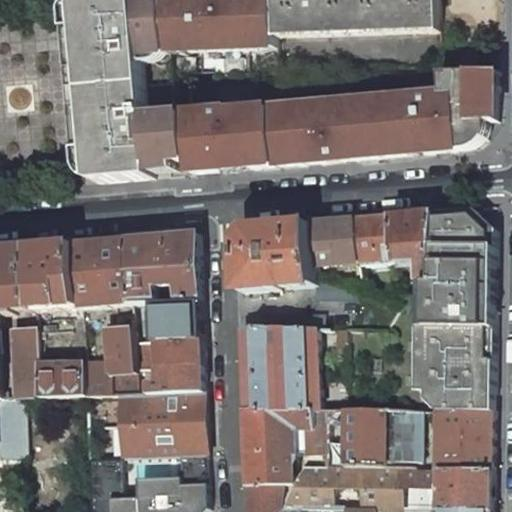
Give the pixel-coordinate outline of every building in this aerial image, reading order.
[(176,83),(174,56),(168,0),(96,0),(86,0),(82,2),(77,6),(75,10),(74,18),(86,169),(88,175),(92,179),(95,182),(103,184),(197,176),(191,115),(188,82),(176,83)] [(277,0),(168,0),(174,56),(279,53),(279,39),(277,0)] [(441,0),(277,0),(279,39),(443,34),(441,0)] [(197,176),(460,153),(476,151),(482,148),(489,141),(488,124),(501,124),(502,73),(445,75),(445,95),(233,114),(232,112),(191,115),(197,176)] [(478,212),(438,215),(438,285),(424,285),(424,333),(498,334),(500,232),(478,212)] [(438,215),(396,219),(401,266),(426,264),(424,285),(438,285),(438,283),(438,215)] [(396,219),(361,222),(364,267),(364,270),(376,268),(376,272),(392,270),(391,267),(401,266),(396,219)] [(361,222),(315,226),(319,270),(364,267),(361,222)] [(365,291),(319,280),(319,270),(315,226),(259,231),(242,250),(243,295),(282,292),(281,289),(286,289),(286,294),(291,294),(291,291),(318,289),(318,302),(345,302),(366,306),(365,319),(358,319),(358,333),(399,333),(400,307),(365,291)] [(203,236),(131,242),(136,307),(161,306),(161,291),(180,290),(181,305),(205,304),(203,236)] [(136,307),(131,242),(79,246),(85,310),(136,307)] [(41,313),(85,310),(79,246),(35,250),(41,313)] [(0,253),(0,401),(4,402),(3,395),(0,324),(0,315),(41,313),(35,250),(0,253)] [(161,306),(136,307),(138,327),(139,344),(152,344),(164,343),(207,342),(205,304),(181,305),(161,306)] [(270,315),(270,332),(321,332),(326,332),(326,316),(270,315)] [(112,333),(115,364),(89,365),(92,399),(126,398),(143,397),(141,370),(139,344),(138,327),(130,328),(131,332),(112,333)] [(270,332),(245,332),(248,412),(324,413),(321,332),(270,332)] [(339,353),(350,353),(350,332),(339,332),(339,353)] [(498,334),(424,333),(423,394),(433,394),(432,403),(442,414),(497,414),(498,334)] [(47,394),(45,367),(42,334),(19,335),(22,395),(47,394)] [(164,362),(164,369),(208,368),(207,342),(164,343),(164,357),(160,357),(161,362),(164,362)] [(152,344),(139,344),(141,370),(153,370),(152,344)] [(47,400),(92,399),(89,365),(45,367),(47,394),(47,400)] [(208,368),(164,369),(165,397),(209,395),(208,368)] [(212,458),(209,395),(165,397),(143,397),(126,398),(128,461),(130,461),(212,458)] [(4,402),(0,401),(0,460),(29,459),(27,401),(22,401),(13,401),(4,402)] [(324,413),(248,412),(251,489),(297,486),(296,469),(299,462),(299,460),(308,460),(308,457),(331,455),(331,427),(341,413),(324,413)] [(349,413),(341,413),(331,427),(331,455),(331,470),(391,470),(391,464),(425,464),(425,414),(349,413)] [(442,440),(441,473),(445,473),(497,474),(497,414),(442,414),(442,430),(436,430),(436,440),(442,440)] [(136,511),(214,509),(212,458),(130,461),(131,511),(136,511)] [(120,461),(93,462),(94,511),(107,511),(108,502),(121,502),(120,461)] [(496,511),(497,474),(445,473),(445,488),(443,511),(422,511),(423,487),(422,473),(419,473),(419,470),(391,470),(331,470),(308,469),(299,486),(285,511),(496,511)] [(441,473),(422,473),(423,487),(445,488),(445,473),(441,473)] [(297,486),(251,489),(252,511),(285,511),(299,486),(297,486)]
